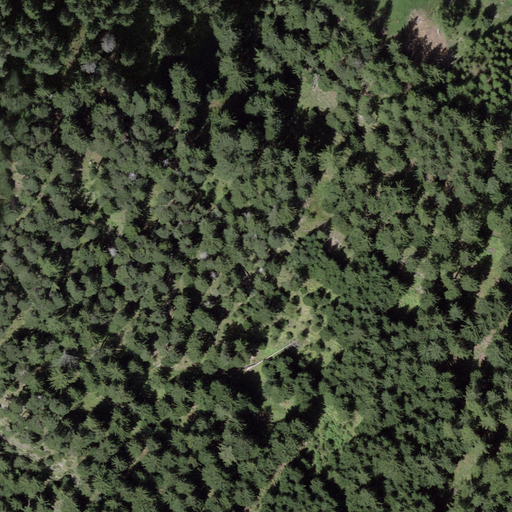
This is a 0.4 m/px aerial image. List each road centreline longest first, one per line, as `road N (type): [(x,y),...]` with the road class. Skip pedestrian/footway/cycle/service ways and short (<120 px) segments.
road 1 (track): [(201,0),(255,88),(465,223),(511,237)]
road 2 (track): [(341,511),(312,427),(298,415),(140,363),(99,363),(29,380)]
